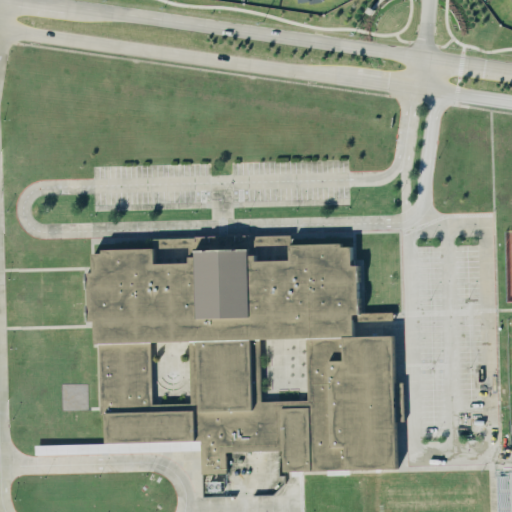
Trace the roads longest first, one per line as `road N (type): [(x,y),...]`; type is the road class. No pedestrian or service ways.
road 1 (secondary): [(428,57),(67,6)]
road 2 (secondary): [(0,29),(353,79)]
